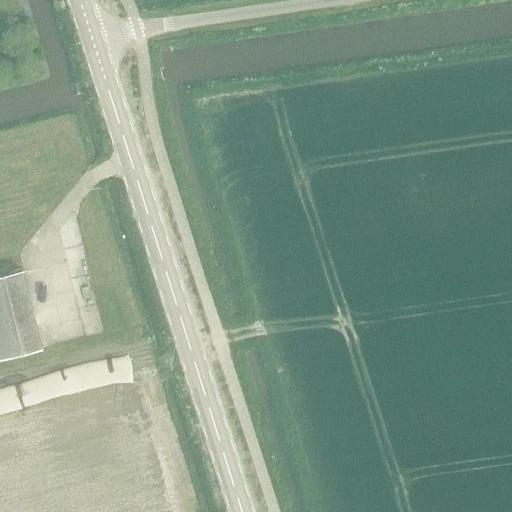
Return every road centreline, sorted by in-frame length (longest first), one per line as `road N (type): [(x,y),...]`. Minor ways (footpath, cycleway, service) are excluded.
road 1 (tertiary): [(244,511),(95,39)]
road 2 (unclassified): [(95,39),(315,0)]
